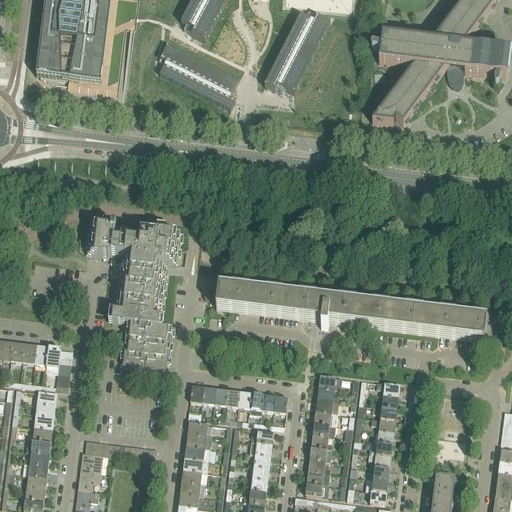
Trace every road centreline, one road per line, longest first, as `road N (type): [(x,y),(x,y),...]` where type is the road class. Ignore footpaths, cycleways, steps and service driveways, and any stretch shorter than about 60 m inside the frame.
road 1 (tertiary): [(511,193),(2,130)]
road 2 (residential): [(187,331),(193,284),(489,315),(501,323),(496,374)]
road 3 (residential): [(65,511),(85,338),(0,325)]
road 4 (residential): [(424,358),(365,350),(358,342),(318,349),(297,335),(236,327),(223,336),(187,331)]
road 5 (residential): [(284,511),(299,390),(183,376)]
road 6 (residential): [(165,511),(183,376)]
road 7 (residential): [(406,511),(421,383)]
road 8 (residential): [(480,511),(494,392)]
